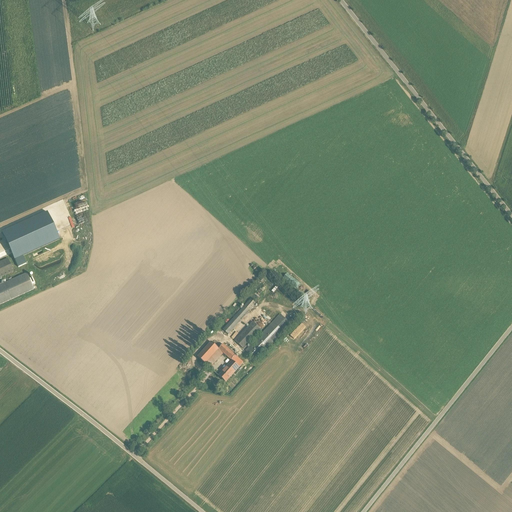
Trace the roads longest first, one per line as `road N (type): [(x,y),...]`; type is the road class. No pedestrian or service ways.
road 1 (unclassified): [(339,0),(511,216)]
road 2 (unclassified): [(363,511),(511,328)]
road 3 (unclassified): [(133,455),(0,351)]
